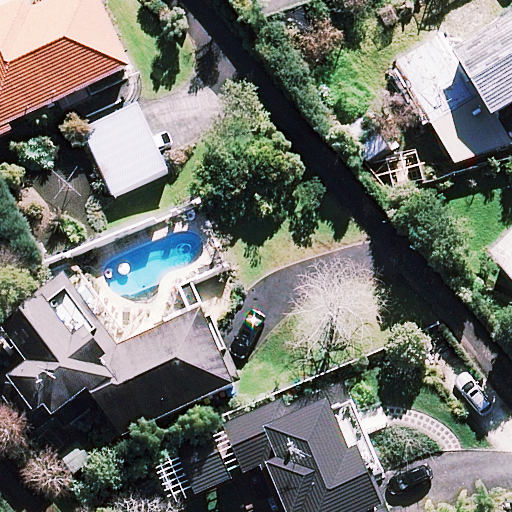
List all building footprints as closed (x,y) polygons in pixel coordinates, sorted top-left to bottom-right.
[(0,142),(16,135),(13,128),(136,73),(102,0),(70,0),(35,16),(29,4),(0,17),(0,142)] [(396,64),(456,167),(511,148),(511,144),(498,121),(511,112),(511,24),(460,55),(448,34),(396,64)] [(169,174),(140,109),(86,133),(116,199),(169,174)] [(511,242),(491,260),(511,285),(511,242)] [(98,399),(129,442),(242,393),(209,318),(125,354),(70,278),(44,297),(53,310),(34,323),(41,333),(18,349),(30,366),(0,387),(0,391),(37,443),(98,399)] [(390,511),(376,475),(383,473),(349,390),(292,413),(289,405),(228,429),(247,477),(266,469),(283,511),(390,511)] [(201,497),(235,483),(216,436),(182,450),(201,497)]
